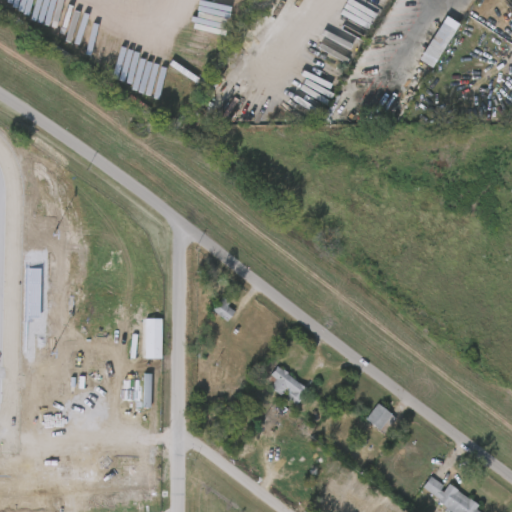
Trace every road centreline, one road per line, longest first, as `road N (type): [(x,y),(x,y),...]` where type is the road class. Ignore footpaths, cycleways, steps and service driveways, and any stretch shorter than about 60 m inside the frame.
road 1 (residential): [(0,109),(170,233),(229,261),(511,479)]
road 2 (residential): [(170,233),(175,433)]
road 3 (residential): [(175,433),(283,511)]
